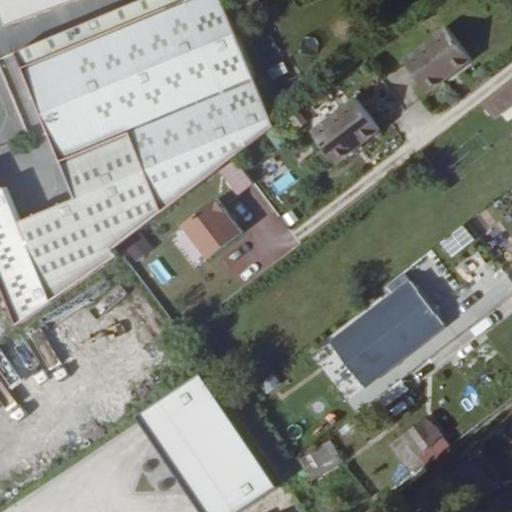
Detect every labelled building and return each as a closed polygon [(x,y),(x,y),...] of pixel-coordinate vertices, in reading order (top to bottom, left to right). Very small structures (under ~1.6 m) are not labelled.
[(3,0),(12,21),(63,0),(3,0)] [(232,0),(140,0),(18,51),(64,160),(132,131),(168,216),(250,153),(286,124),(232,0)] [(460,20),(417,53),(438,84),(482,49),(460,20)] [(511,98),(511,76),(501,84),(511,99),(511,98)] [(367,90),(324,124),(347,154),(390,121),(367,90)] [(132,131),(64,160),(78,196),(21,221),(7,188),(0,190),(0,274),(23,327),(133,250),(130,244),(168,216),(132,131)] [(232,194),(198,220),(224,254),(257,228),(232,194)] [(453,197),(440,208),(450,222),(464,210),(453,197)] [(457,257),(479,237),(466,222),(444,243),(457,257)] [(160,259),(150,267),(165,285),(175,277),(160,259)] [(417,275),(340,336),(374,380),(451,318),(417,275)] [(205,368),(141,411),(212,511),(236,511),(284,479),(205,368)] [(433,409),(410,428),(424,448),(449,429),(433,409)] [(287,461),(295,482),(345,462),(337,442),(287,461)]
